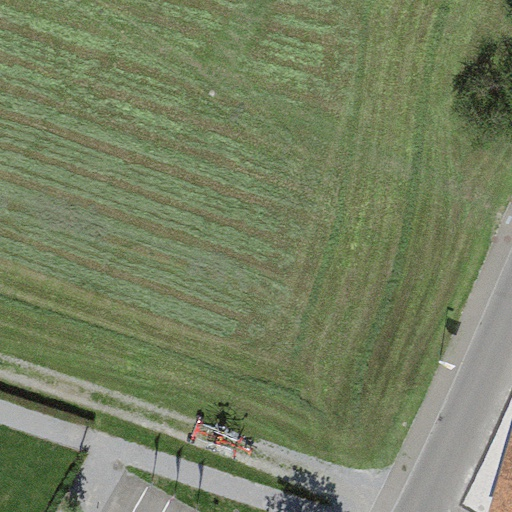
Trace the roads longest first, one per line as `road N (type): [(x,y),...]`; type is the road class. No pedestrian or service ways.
road 1 (track): [(0,365),(226,443),(389,511)]
road 2 (unclassified): [(511,325),(425,511)]
